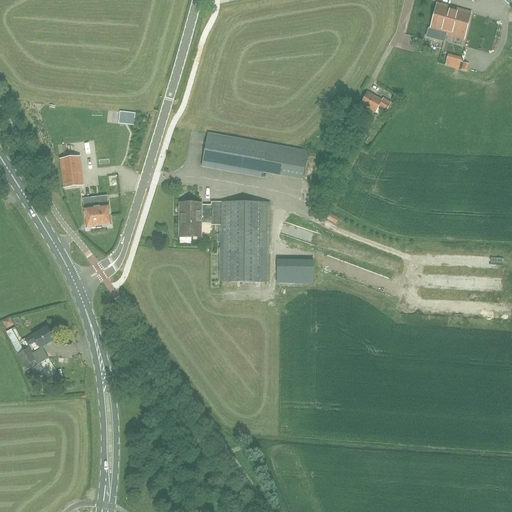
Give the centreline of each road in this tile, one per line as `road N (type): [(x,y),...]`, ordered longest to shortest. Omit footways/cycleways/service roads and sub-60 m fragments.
road 1 (tertiary): [(75,285),(121,250),(197,0)]
road 2 (primary): [(75,285),(0,159)]
road 3 (primary): [(109,420),(75,285)]
